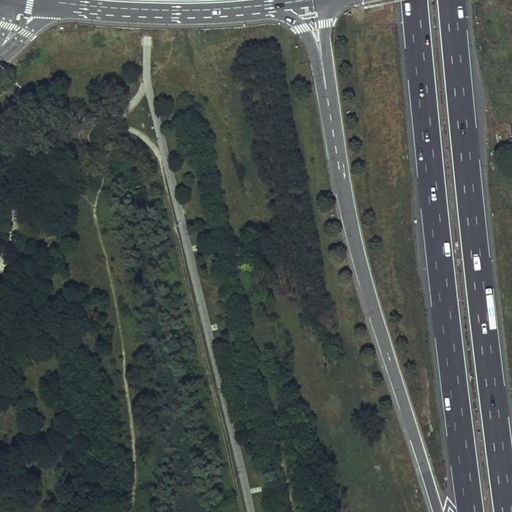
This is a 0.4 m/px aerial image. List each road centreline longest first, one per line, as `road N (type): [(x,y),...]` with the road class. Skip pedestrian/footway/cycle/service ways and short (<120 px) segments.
road 1 (motorway): [(413,0),(470,511)]
road 2 (motorway): [(506,511),(451,0)]
road 3 (motorway): [(325,89),(353,238),(437,511)]
road 4 (primary): [(57,4),(238,9)]
road 5 (motorway): [(238,9),(279,14),(303,28),(325,89)]
